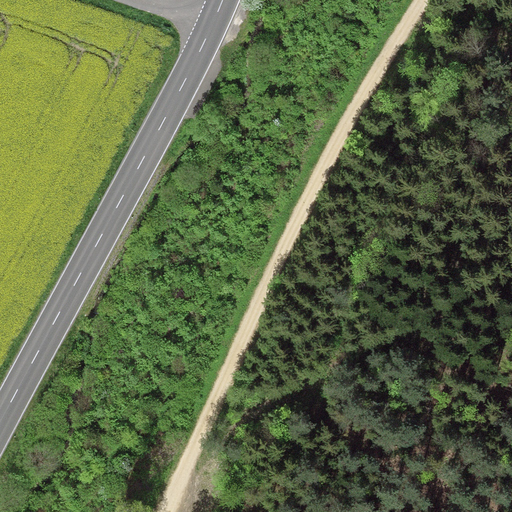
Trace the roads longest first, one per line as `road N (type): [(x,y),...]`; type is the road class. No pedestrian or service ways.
road 1 (track): [(419,0),(314,182),(167,511)]
road 2 (tertiary): [(0,422),(222,0)]
